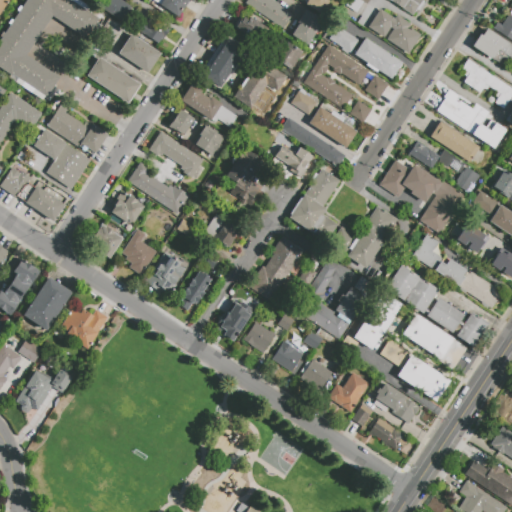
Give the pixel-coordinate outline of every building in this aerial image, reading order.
[(0,0),(9,0),(0,14),(0,0)] [(0,68),(0,37),(24,0),(70,0),(97,18),(84,38),(53,18),(27,57),(58,77),(45,98),(0,68)] [(98,7),(102,0),(120,0),(131,7),(121,22),(98,7)] [(177,17),(150,0),(186,0),(188,1),(177,17)] [(244,5),(247,0),(272,0),(280,6),(279,7),(292,15),(282,30),(244,5)] [(305,4),(306,2),(303,0),(329,0),(320,14),(305,4)] [(365,0),(348,0),(345,6),(357,13),(365,0)] [(387,0),(423,0),(412,17),(387,0)] [(380,9),(394,18),(396,15),(410,24),(408,28),(420,36),(406,57),(384,42),(393,30),(390,28),(382,40),(366,30),(380,9)] [(307,46),(291,35),(298,24),(296,23),(305,10),(312,15),(313,14),(323,21),(307,46)] [(495,22),(492,28),(511,41),(511,18),(507,15),(500,25),(495,22)] [(248,17),(272,33),(262,48),(233,29),(240,19),(244,22),(248,17)] [(157,44),(145,35),(147,32),(143,29),(150,18),(169,30),(162,41),(160,40),(157,44)] [(358,41),(349,55),(328,40),(337,27),(358,41)] [(486,29),(495,35),(500,38),(505,41),(506,42),(511,46),(511,61),(506,58),(504,61),(501,59),(498,63),(472,46),(479,34),(481,36),(486,29)] [(160,54),(148,74),(117,54),(130,34),(160,54)] [(219,88),(198,74),(225,34),(245,48),(219,88)] [(290,70),(269,56),(281,38),(302,52),(290,70)] [(365,38),(402,63),(391,80),(365,63),(364,66),(351,58),(365,38)] [(333,69),(327,65),(326,66),(328,68),(324,75),(321,73),(320,74),(326,78),(327,77),(335,82),(334,84),(351,95),(341,111),(301,84),(327,45),(367,72),(358,86),(340,73),(338,76),(332,71),(333,69)] [(86,77),(99,57),(140,84),(127,105),(86,77)] [(260,115),(231,97),(257,58),(285,77),(276,91),(266,85),(263,89),(273,95),(260,115)] [(467,60),(511,89),(511,98),(510,97),(502,109),(493,103),(497,98),(494,96),(496,93),(487,87),(485,90),(482,88),(479,94),(462,83),(466,77),(464,76),(466,72),(461,69),(467,60)] [(364,91),(374,76),(387,85),(377,100),(364,91)] [(0,83),(8,89),(0,100),(0,83)] [(179,102),(191,84),(201,91),(201,93),(209,98),(210,97),(221,104),(220,105),(238,118),(230,130),(216,121),(213,125),(179,102)] [(290,104),(300,89),(306,93),(305,94),(315,101),(314,103),(316,105),(309,116),(290,104)] [(492,149),(436,112),(445,99),(443,98),(448,90),(458,97),(455,101),(458,103),(459,100),(472,109),(475,104),(488,113),(485,117),(505,130),(492,149)] [(0,105),(10,91),(43,114),(33,128),(21,120),(19,123),(16,121),(15,124),(13,122),(9,128),(11,129),(0,144),(0,105)] [(357,102),(370,111),(362,123),(349,115),(357,102)] [(47,128),(60,107),(88,124),(91,125),(92,125),(107,135),(93,157),(47,128)] [(308,124),(319,107),(329,114),(332,111),(344,119),(342,123),(356,132),(345,149),(308,124)] [(183,136),(168,126),(179,110),(194,119),(183,136)] [(288,118),(345,156),(336,169),(313,154),(314,153),(291,137),(290,139),(279,131),(288,118)] [(438,121),(478,148),(468,164),(428,137),(438,121)] [(192,146),(205,126),(225,139),(212,159),(192,146)] [(45,174),(54,160),(32,146),(43,129),(90,160),(71,190),(45,174)] [(160,132),(203,161),(191,179),(182,173),(183,171),(179,169),(181,167),(163,155),(161,157),(159,155),(158,157),(148,150),(160,132)] [(301,179),(289,171),(291,168),(275,158),(287,140),(315,159),(301,179)] [(416,142),(439,157),(443,150),(465,165),(459,173),(448,166),(446,169),(436,162),(430,170),(407,155),(416,142)] [(261,161),(248,181),(260,189),(249,206),(229,192),(234,184),(224,178),(232,166),(229,163),(236,153),(239,155),(243,149),(261,161)] [(438,235),(419,221),(435,196),(431,193),(423,205),(408,195),(409,193),(404,189),(397,199),(377,186),(395,160),(410,170),(415,163),(464,196),(438,235)] [(176,215),(127,181),(139,163),(148,169),(147,171),(151,174),(149,176),(167,188),(169,185),(172,187),(173,186),(189,196),(176,215)] [(16,199),(0,189),(0,184),(11,168),(19,173),(21,170),(30,176),(16,199)] [(465,168),(453,185),(466,193),(478,176),(465,168)] [(288,219),(320,169),(339,182),(322,207),(325,209),(322,214),(337,225),(324,243),(288,219)] [(511,190),(506,199),(490,188),(501,170),(511,177),(511,190)] [(24,204),(35,187),(63,204),(52,221),(24,204)] [(110,213),(114,207),(111,205),(120,191),(143,206),(132,224),(126,220),(124,223),(110,213)] [(478,191),(470,204),(489,216),(497,203),(478,191)] [(200,205),(183,229),(195,237),(199,230),(197,228),(199,224),(205,228),(214,214),(200,205)] [(499,205),(511,213),(511,238),(487,222),(499,205)] [(365,269),(346,256),(368,224),(366,223),(377,207),(397,220),(365,269)] [(225,220),(212,239),(214,240),(210,247),(221,254),(228,244),(225,242),(228,237),(231,239),(238,228),(225,220)] [(108,259),(86,245),(100,224),(122,239),(108,259)] [(487,239),(476,255),(453,240),(462,226),(468,230),(470,227),(487,239)] [(356,235),(335,228),(329,246),(350,253),(356,235)] [(137,230),(145,235),(141,242),(156,252),(140,276),(128,268),(130,265),(128,259),(120,254),(137,230)] [(491,309),(413,257),(427,236),(437,243),(431,252),(443,259),(444,257),(469,274),(470,271),(502,293),(491,309)] [(304,252),(270,303),(247,288),(260,269),(261,270),(272,254),(270,253),(281,237),(304,252)] [(0,247),(8,252),(3,260),(6,261),(0,269),(0,247)] [(167,295),(144,280),(166,248),(188,264),(167,295)] [(497,251),(503,255),(505,251),(511,256),(511,275),(510,279),(488,264),(497,251)] [(9,317),(0,310),(0,290),(3,292),(10,281),(7,279),(20,259),(38,272),(9,317)] [(324,262),(335,269),(316,300),(304,292),(324,262)] [(305,266),(296,278),(307,286),(315,273),(305,266)] [(422,314),(385,289),(400,266),(437,291),(422,314)] [(175,303),(197,271),(210,280),(194,305),(191,303),(186,311),(175,303)] [(21,316),(47,277),(71,293),(45,332),(21,316)] [(360,277),(373,285),(366,297),(352,288),(360,277)] [(338,340),(303,316),(314,300),(332,312),(349,287),(361,295),(357,302),(362,305),(338,340)] [(370,351),(352,338),(382,293),(401,305),(394,316),(395,317),(380,339),(379,338),(370,351)] [(437,298),(463,316),(450,335),(424,318),(437,298)] [(212,328),(231,301),(250,314),(230,344),(220,336),(221,334),(212,328)] [(86,351),(64,336),(67,332),(60,328),(72,309),(79,313),(82,310),(91,316),(95,310),(108,318),(86,351)] [(454,337),(470,313),(487,324),(471,347),(467,344),(466,345),(454,337)] [(277,325),(284,314),(293,321),(286,331),(277,325)] [(401,336),(416,314),(466,348),(451,370),(401,336)] [(243,341),(255,322),(275,335),(262,354),(243,341)] [(302,343),(309,332),(323,341),(315,352),(302,343)] [(346,337),(339,347),(350,355),(357,344),(346,337)] [(25,338),(17,351),(33,361),(42,349),(25,338)] [(395,376),(400,368),(379,354),(389,340),(449,381),(435,403),(395,376)] [(291,372),(271,359),(282,342),(302,356),(291,372)] [(0,350),(4,345),(21,357),(12,370),(9,368),(3,376),(6,379),(0,388),(0,350)] [(306,369),(311,361),(331,374),(326,382),(306,369)] [(29,411),(29,412),(27,413),(26,413),(24,413),(22,413),(21,412),(20,410),(20,408),(21,406),(14,402),(35,371),(50,381),(58,369),(72,378),(61,394),(52,389),(37,412),(31,409),(30,412),(29,411)] [(327,398),(335,386),(340,389),(351,373),(368,385),(349,413),(327,398)] [(374,398),(377,394),(374,393),(377,388),(380,390),(385,383),(406,397),(404,399),(419,408),(408,425),(391,413),(393,410),(374,398)] [(362,427),(351,420),(361,404),(372,412),(362,427)] [(502,420),(511,427),(511,409),(510,408),(502,420)] [(368,434),(378,419),(408,439),(403,448),(398,445),(394,452),(368,434)] [(511,461),(490,446),(502,427),(511,433),(511,461)] [(511,506),(464,475),(474,461),(485,469),(489,463),(492,465),(493,463),(503,470),(502,472),(511,478),(511,506)] [(466,481),(505,508),(502,511),(482,511),(481,511),(480,511),(462,511),(458,509),(465,498),(458,493),(466,481)]
